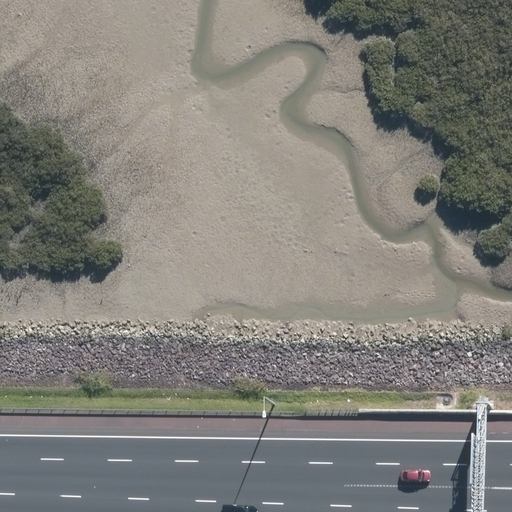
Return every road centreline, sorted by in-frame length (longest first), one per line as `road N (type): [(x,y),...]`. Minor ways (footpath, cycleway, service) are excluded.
road 1 (motorway): [(69,496),(511,466)]
road 2 (motorway): [(69,496),(296,511)]
